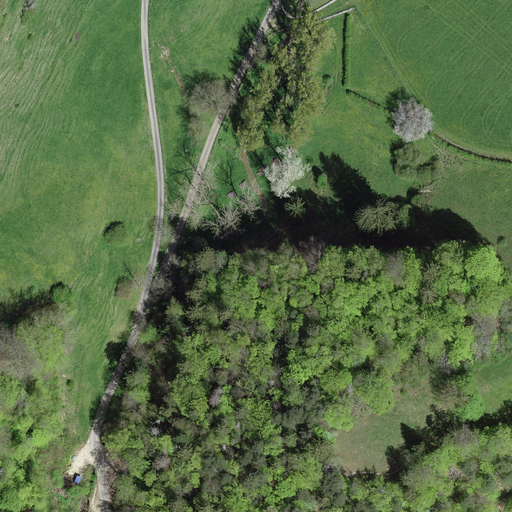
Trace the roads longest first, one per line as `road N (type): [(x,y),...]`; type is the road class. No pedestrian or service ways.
road 1 (unclassified): [(141,317),(211,134),(278,0)]
road 2 (unclassified): [(141,317),(160,183),(144,0)]
road 3 (unclassified): [(106,511),(95,433),(141,317)]
